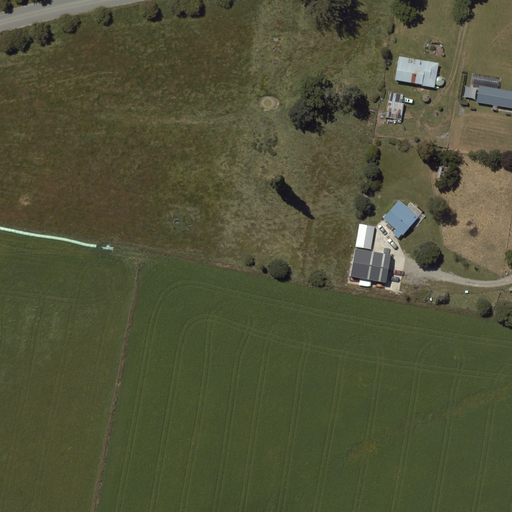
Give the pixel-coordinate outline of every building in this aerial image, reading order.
[(399,57),(395,80),(433,86),(437,64),(399,57)] [(511,91),(480,86),(477,101),(511,107),(511,91)] [(403,95),(390,93),(386,122),(400,123),(403,95)] [(404,207),(398,200),(381,217),(398,236),(417,218),(416,217),(420,213),(410,202),(404,207)] [(370,249),(374,227),(358,224),(355,246),(370,249)]
